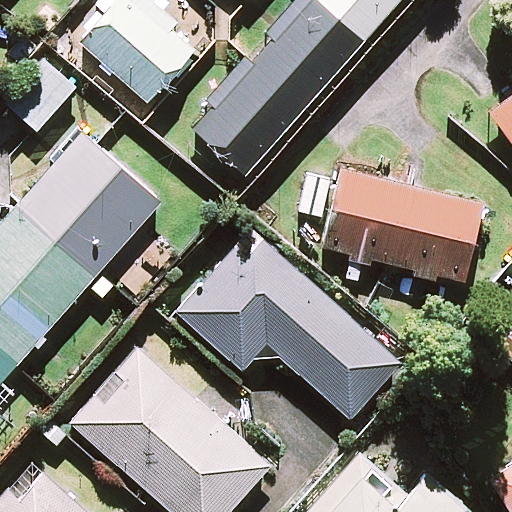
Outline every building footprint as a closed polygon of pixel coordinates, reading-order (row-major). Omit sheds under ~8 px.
[(199,45),(148,0),(100,0),(71,33),(147,102),(199,45)] [(256,60),(249,54),(206,103),(213,109),(195,130),(245,173),(397,0),(296,0),(269,32),(276,38),(256,60)] [(72,89),(44,65),(9,105),(38,129),(72,89)] [(511,97),(490,113),(511,142),(511,97)] [(160,201),(83,133),(0,227),(0,380),(1,381),(160,201)] [(324,248),(407,266),(405,275),(437,282),(439,272),(465,278),(481,201),(340,171),(324,248)] [(402,357),(250,229),(179,313),(246,370),(267,345),(351,416),(402,357)] [(226,511),(268,464),(128,341),(93,381),(101,389),(72,422),(174,511),(226,511)] [(387,476),(360,453),(308,511),(441,511),(442,511),(393,469),(387,476)] [(511,511),(511,461),(489,476),(511,511)] [(87,511),(45,475),(23,500),(10,488),(0,498),(0,511),(87,511)]
